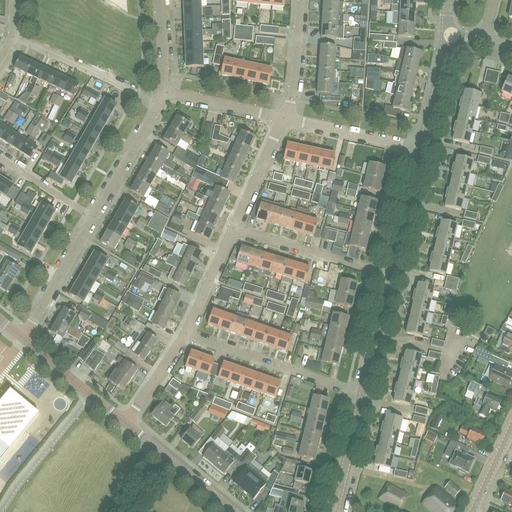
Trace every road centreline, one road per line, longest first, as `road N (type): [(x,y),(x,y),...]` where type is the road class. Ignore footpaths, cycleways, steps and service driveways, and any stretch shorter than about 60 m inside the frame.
road 1 (residential): [(362,395),(181,337)]
road 2 (residential): [(392,273),(229,229)]
road 3 (residential): [(159,103),(13,35)]
road 4 (residential): [(86,226),(159,103)]
road 5 (residential): [(422,148),(284,118)]
road 6 (residential): [(231,511),(124,419)]
road 7 (residential): [(124,419),(21,337)]
road 8 (residential): [(21,337),(86,226)]
road 9 (tertiary): [(422,148),(392,273)]
road 10 (tertiary): [(392,273),(362,395)]
road 11 (residential): [(284,118),(162,91)]
road 12 (residential): [(229,229),(284,118)]
road 13 (tertiary): [(362,395),(335,511)]
